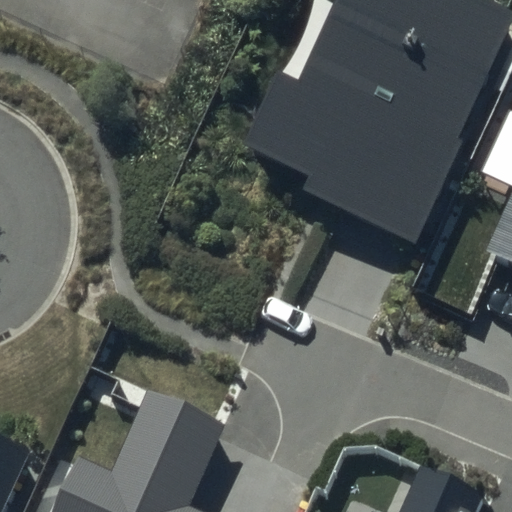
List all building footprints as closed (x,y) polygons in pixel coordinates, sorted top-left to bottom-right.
[(511,37),(511,7),(496,0),(335,0),(298,81),(277,71),(244,143),(309,173),(301,191),(418,244),(511,37)] [(511,214),(492,259),(511,268),(511,214)] [(223,430),(144,396),(111,470),(79,456),(53,511),(202,511),(190,506),(223,430)] [(0,511),(2,511),(30,453),(0,438),(0,511)] [(479,511),(488,493),(419,462),(397,511),(386,511),(372,506),(369,511),(479,511)]
